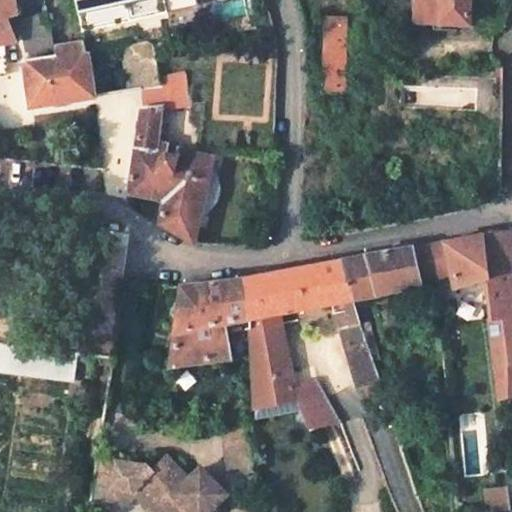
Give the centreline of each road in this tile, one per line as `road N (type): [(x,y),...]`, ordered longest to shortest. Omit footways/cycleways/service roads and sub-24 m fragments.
road 1 (residential): [(285,255),(294,47),(280,0)]
road 2 (residential): [(511,216),(285,255)]
road 3 (residential): [(285,255),(147,258),(124,214)]
road 4 (unknown): [(406,511),(327,344)]
road 5 (residential): [(124,214),(0,200)]
